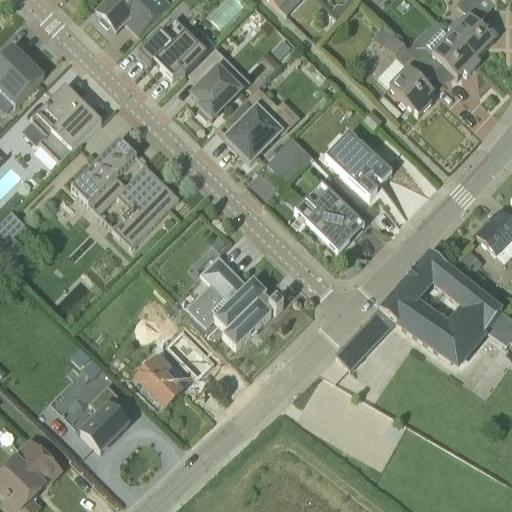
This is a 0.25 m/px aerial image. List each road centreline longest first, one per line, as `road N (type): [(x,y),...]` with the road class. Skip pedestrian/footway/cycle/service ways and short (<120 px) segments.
road 1 (residential): [(25,0),(348,312)]
road 2 (tertiary): [(150,511),(348,312)]
road 3 (tertiary): [(348,312),(511,137)]
